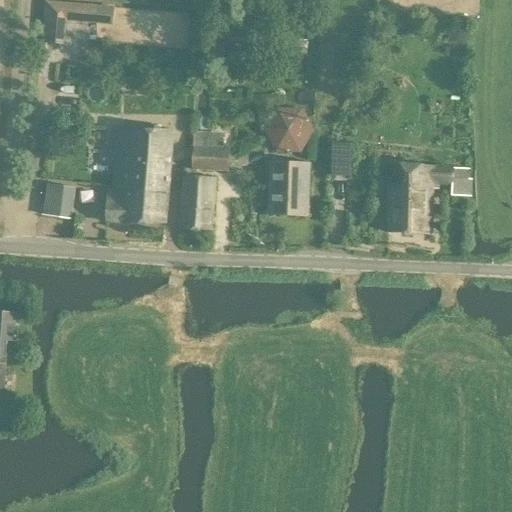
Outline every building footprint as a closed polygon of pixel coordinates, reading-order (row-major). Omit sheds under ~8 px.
[(45,1),(44,20),(65,21),(98,24),(99,5),(45,1)] [(106,191),(106,223),(155,224),(165,224),(172,130),(113,128),(112,191),(106,191)] [(193,148),(192,171),(228,172),(229,150),(222,150),(193,148)] [(269,216),(309,218),(311,164),(271,162),(269,216)] [(390,164),(387,233),(432,236),(433,184),(452,185),(452,196),(469,197),(470,197),(472,197),(472,179),(470,179),(470,170),(454,169),(390,164)] [(212,231),(216,179),(184,177),(180,229),(212,231)] [(43,215),(69,219),(70,212),(74,189),(47,185),(43,215)] [(0,390),(5,391),(6,376),(8,342),(17,343),(19,315),(0,313),(0,390)]
